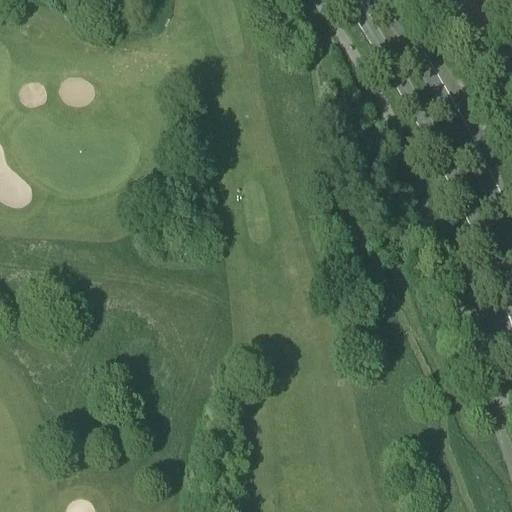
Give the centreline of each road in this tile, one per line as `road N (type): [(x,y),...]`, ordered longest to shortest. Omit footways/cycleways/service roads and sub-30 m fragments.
road 1 (tertiary): [(363,0),(484,206),(511,269)]
road 2 (track): [(468,348),(511,478)]
